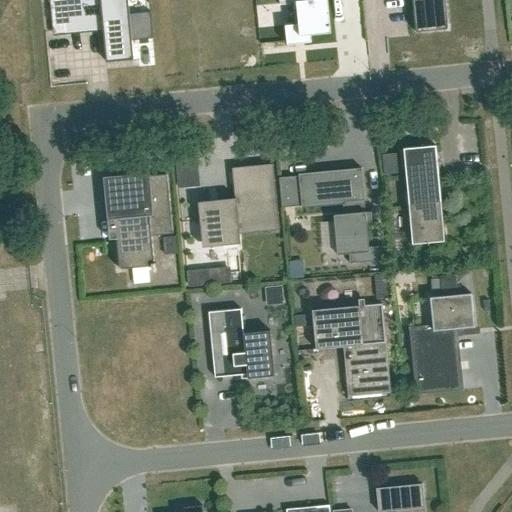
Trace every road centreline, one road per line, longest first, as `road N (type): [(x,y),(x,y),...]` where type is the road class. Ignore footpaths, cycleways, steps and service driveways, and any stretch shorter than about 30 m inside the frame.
road 1 (residential): [(78,466),(44,145),(71,115),(511,73)]
road 2 (residential): [(511,426),(78,466)]
